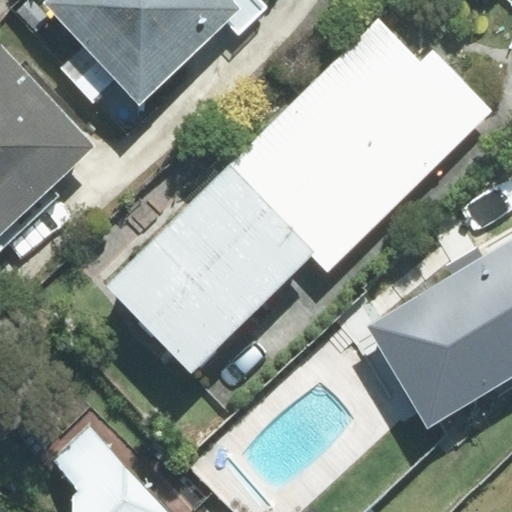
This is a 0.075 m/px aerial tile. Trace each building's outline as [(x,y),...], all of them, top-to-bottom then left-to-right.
[(38,0),(28,11),(125,111),(214,24),(231,41),(264,9),(255,0),(38,0)] [(416,67),(372,22),(89,298),(171,382),(297,259),(317,279),(487,112),(430,54),(416,67)] [(0,62),(0,226),(82,149),(0,62)] [(413,433),(511,374),(511,239),(354,332),(413,433)] [(162,511),(80,426),(39,465),(62,490),(58,511),(162,511)]
